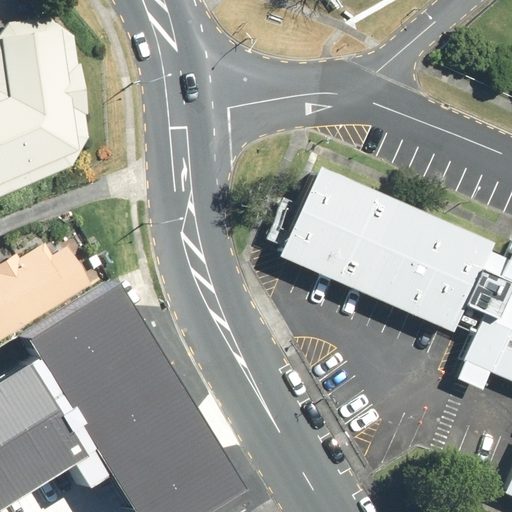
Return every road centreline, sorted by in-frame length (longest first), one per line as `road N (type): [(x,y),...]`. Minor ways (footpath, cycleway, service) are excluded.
road 1 (tertiary): [(328,511),(202,280),(176,113)]
road 2 (residential): [(176,113),(337,95),(511,158)]
